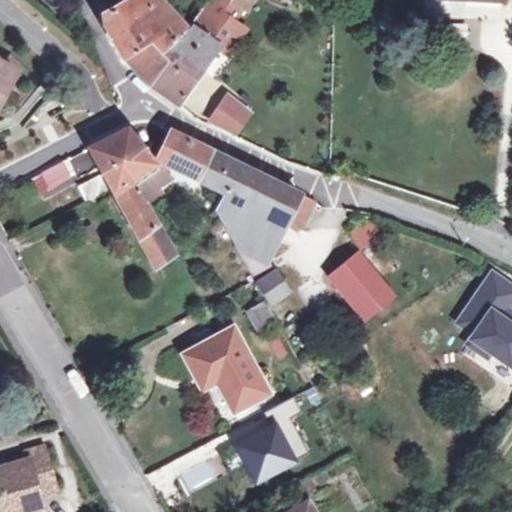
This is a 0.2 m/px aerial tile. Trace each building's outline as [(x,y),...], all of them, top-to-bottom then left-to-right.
[(230,0),(208,0),(189,27),(162,0),(161,0),(157,4),(154,0),(126,0),(103,14),(106,26),(126,61),(151,86),(171,101),(179,106),(220,48),(229,54),(246,31),(236,24),(223,15),(233,1),(230,0)] [(230,0),(233,1),(245,9),(250,0),(230,0)] [(236,24),(245,9),(233,1),(223,15),(236,24)] [(0,104),(17,73),(0,64),(0,104)] [(49,119),(70,108),(52,93),(38,109),(49,119)] [(251,113),(229,98),(215,119),(237,135),(251,113)] [(134,184),(159,170),(155,164),(142,147),(127,127),(88,147),(113,193),(154,269),(173,255),(142,198),(134,184)] [(233,240),(263,176),(171,132),(157,158),(233,193),(215,210),(233,240)] [(46,191),(71,177),(63,160),(37,174),(46,191)] [(166,180),(159,170),(134,184),(142,198),(166,180)] [(299,193),(263,176),(233,240),(252,274),(256,283),(274,272),(266,260),(286,219),(299,193)] [(314,200),(299,193),(286,219),(301,227),(315,200),(314,200)] [(359,248),(380,237),(372,221),(350,231),(359,248)] [(366,315),(387,298),(354,257),(332,275),(366,315)] [(287,292),(274,272),(256,283),(266,300),(268,303),(287,292)] [(511,290),(488,274),(455,323),(469,333),(465,338),(511,369),(511,314),(501,307),(511,290)] [(268,303),(266,300),(249,309),(259,329),(277,319),(268,303)] [(212,369),(218,379),(234,409),(268,391),(231,328),(186,353),(198,376),(212,369)] [(275,331),(264,337),(275,358),(286,352),(275,331)] [(212,369),(198,376),(204,387),(218,379),(212,369)] [(270,425),(233,443),(251,479),(305,452),(286,416),(298,410),(291,397),(263,411),(270,425)] [(0,511),(22,506),(23,511),(28,511),(40,509),(37,496),(57,491),(45,446),(24,452),(26,459),(0,466),(0,511)] [(289,511),(312,511),(307,502),(289,511)]
